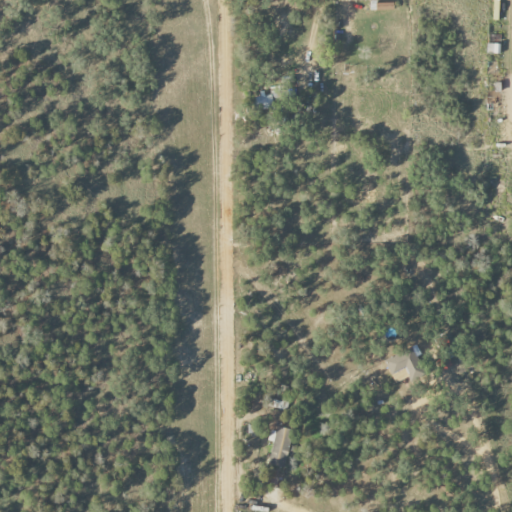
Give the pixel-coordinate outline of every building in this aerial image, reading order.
[(376,10),(393,9),(393,2),(376,3),(376,10)] [(500,44),(486,43),(486,53),(499,54),(500,44)] [(271,87),(272,101),(284,100),(284,96),(278,96),(278,87),(271,87)] [(252,97),(253,111),(273,109),(272,95),(252,97)] [(405,370),(408,377),(423,371),(417,356),(421,355),(417,345),(384,359),(390,376),(405,370)] [(271,426),(267,441),(273,442),(268,464),(283,468),(292,432),(271,426)]
